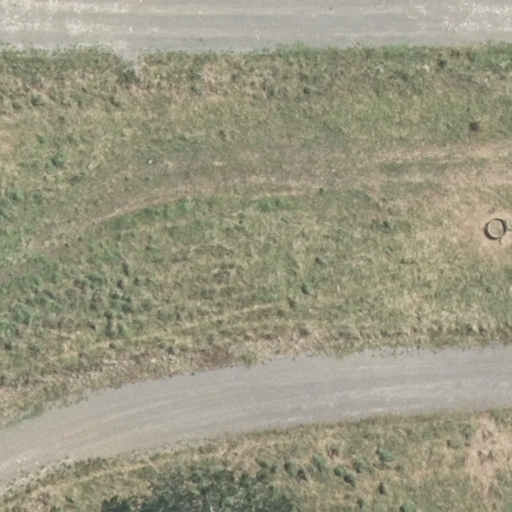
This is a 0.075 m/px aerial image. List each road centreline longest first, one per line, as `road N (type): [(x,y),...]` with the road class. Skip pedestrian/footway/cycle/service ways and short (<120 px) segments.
road 1 (track): [(0,455),(54,443),(511,413)]
road 2 (track): [(511,35),(91,0)]
